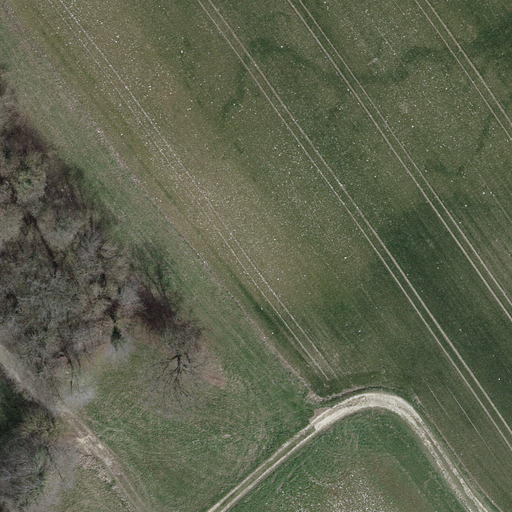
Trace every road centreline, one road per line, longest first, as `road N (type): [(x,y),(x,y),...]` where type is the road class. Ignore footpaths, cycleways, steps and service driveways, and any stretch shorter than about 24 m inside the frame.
road 1 (track): [(474,511),(395,411),(358,395),(325,405),(217,511)]
road 2 (track): [(143,511),(0,355)]
